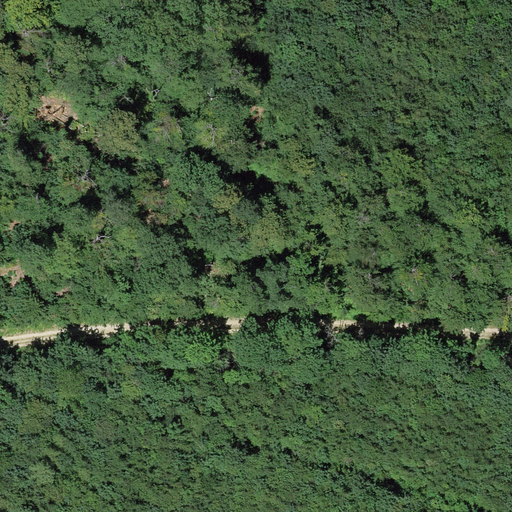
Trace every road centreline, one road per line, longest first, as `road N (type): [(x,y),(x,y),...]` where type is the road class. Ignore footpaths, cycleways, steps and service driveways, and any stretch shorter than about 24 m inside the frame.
road 1 (track): [(0,341),(347,324),(511,332)]
road 2 (track): [(489,511),(461,493),(0,379)]
